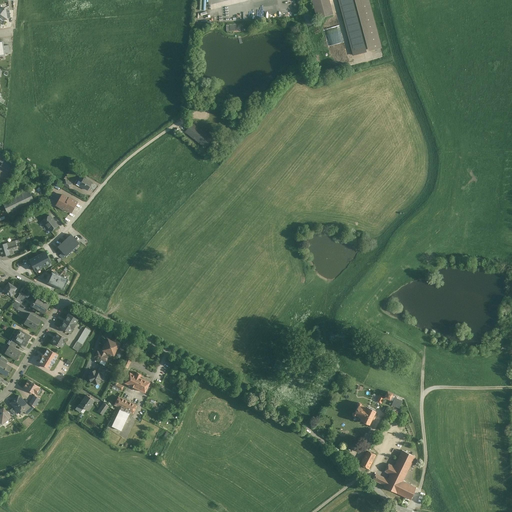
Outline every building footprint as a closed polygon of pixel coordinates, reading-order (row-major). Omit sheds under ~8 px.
[(328,0),(312,0),(317,19),(332,15),(328,0)] [(338,0),(353,55),(381,48),(367,0),(338,0)] [(211,139),(192,123),(185,132),(205,147),(211,139)] [(19,164),(0,152),(0,161),(2,163),(0,166),(13,174),(19,164)] [(84,178),(81,182),(79,181),(76,185),(79,187),(79,186),(87,190),(92,183),(87,180),(88,179),(85,177),(85,178),(84,178)] [(73,184),(65,179),(62,184),(70,189),(73,184)] [(29,190),(2,202),(6,211),(33,198),(29,190)] [(68,198),(62,195),(56,205),(64,209),(71,213),(77,202),(69,197),(68,198)] [(58,226),(50,215),(42,221),(51,232),(58,226)] [(80,243),(72,234),(57,247),(62,252),(60,255),(63,258),(80,243)] [(15,241),(6,244),(6,243),(0,245),(0,249),(0,251),(17,246),(15,241)] [(17,246),(0,251),(2,257),(10,255),(9,252),(18,250),(17,246)] [(35,272),(53,263),(47,251),(29,260),(35,272)] [(71,278),(52,269),(46,282),(65,290),(71,278)] [(4,290),(3,290),(4,291),(11,296),(16,288),(16,287),(13,285),(12,285),(9,283),(4,290)] [(17,297),(23,301),(27,296),(21,292),(17,297)] [(50,305),(38,297),(35,303),(34,302),(33,303),(34,304),(33,306),(45,314),(50,305)] [(12,306),(17,309),(21,304),(15,300),(12,306)] [(41,320),(30,313),(25,323),(35,329),(41,320)] [(77,319),(69,314),(60,328),(69,333),(72,328),(73,329),(75,325),(75,324),(77,319)] [(85,328),(77,341),(82,344),(83,345),(91,331),(85,328)] [(31,336),(20,330),(21,331),(20,334),(18,333),(15,339),(19,342),(25,346),(31,336)] [(110,338),(112,332),(106,330),(103,336),(110,338)] [(66,339),(57,333),(55,336),(53,339),(54,339),(52,342),(61,347),(66,339)] [(119,345),(108,340),(106,344),(104,345),(101,351),(102,351),(101,353),(105,355),(106,352),(114,355),(119,345)] [(14,347),(10,345),(6,353),(17,360),(21,352),(14,347)] [(57,355),(48,349),(44,355),(44,354),(42,357),(43,357),(39,363),(49,369),(57,355)] [(101,353),(97,352),(95,357),(107,362),(109,357),(105,355),(101,353)] [(134,356),(128,353),(126,356),(127,357),(121,370),(126,372),(132,359),(133,359),(134,356)] [(6,363),(0,360),(0,372),(6,376),(12,367),(6,363)] [(108,370),(100,366),(98,371),(106,375),(108,370)] [(97,373),(96,374),(95,371),(90,372),(91,375),(89,376),(91,382),(93,381),(95,384),(99,382),(98,380),(105,378),(104,376),(106,375),(98,371),(97,373)] [(141,374),(136,372),(135,375),(130,372),(125,383),(145,392),(150,382),(140,377),(141,374)] [(117,376),(114,383),(112,382),(111,384),(122,390),(124,386),(119,384),(121,378),(117,376)] [(40,387),(28,380),(24,388),(35,394),(40,387)] [(402,398),(392,394),(390,400),(394,401),(392,405),(399,407),(402,398)] [(87,395),(84,399),(84,398),(80,405),(84,408),(87,410),(94,400),(87,395)] [(27,405),(19,396),(11,403),(14,407),(19,412),(20,413),(23,410),(26,414),(28,414),(34,408),(30,403),(27,405)] [(39,399),(34,396),(31,401),(36,404),(39,399)] [(137,405),(118,396),(114,405),(121,408),(130,412),(133,414),(137,405)] [(366,408),(360,405),(360,404),(359,403),(358,403),(357,403),(357,404),(357,405),(358,406),(354,413),(354,412),(353,412),(353,413),(352,413),(352,414),(352,415),(353,415),(353,416),(354,415),(355,415),(358,417),(357,419),(369,425),(371,419),(373,420),(374,417),(372,416),(375,411),(366,407),(366,408)] [(79,404),(75,409),(80,413),(84,408),(80,405),(79,404)] [(19,412),(14,407),(10,411),(15,415),(19,412)] [(11,417),(4,408),(0,410),(0,422),(1,424),(8,419),(11,417)] [(121,408),(112,426),(121,431),(130,412),(121,408)] [(402,450),(394,466),(391,465),(387,473),(390,474),(387,479),(385,485),(384,487),(397,493),(410,500),(416,487),(403,481),(415,456),(402,450)] [(368,451),(360,465),(368,469),(375,455),(368,451)] [(385,478),(379,475),(376,481),(382,484),(385,478)]
